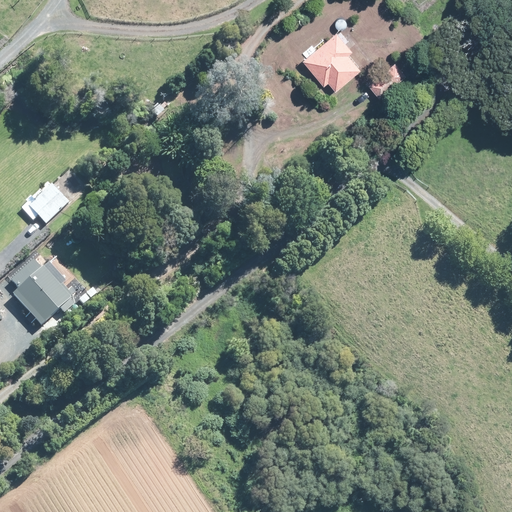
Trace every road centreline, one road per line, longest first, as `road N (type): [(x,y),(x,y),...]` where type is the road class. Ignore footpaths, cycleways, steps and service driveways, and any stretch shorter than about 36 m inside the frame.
road 1 (unknown): [(229,280),(222,83),(235,51),(291,0)]
road 2 (unknown): [(0,463),(229,280)]
road 3 (unknown): [(256,0),(198,31),(170,36),(45,29)]
road 4 (unknown): [(367,166),(511,32)]
road 5 (unknown): [(367,166),(511,291)]
road 6 (unknown): [(229,280),(367,166)]
